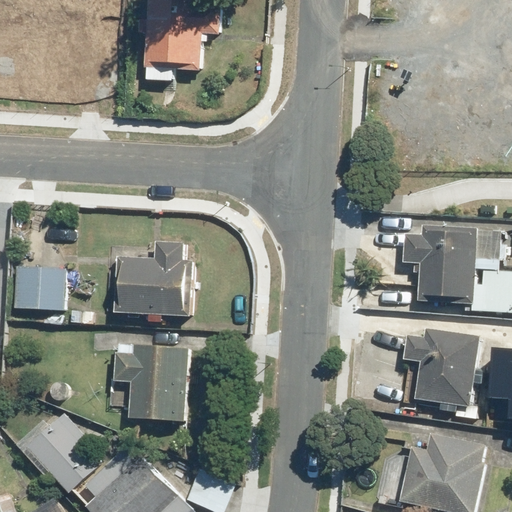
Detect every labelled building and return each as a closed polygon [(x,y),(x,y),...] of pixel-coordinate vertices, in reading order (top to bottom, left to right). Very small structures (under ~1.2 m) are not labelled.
[(35,0),(34,33),(47,33),(46,63),(77,65),(78,39),(115,40),(116,0),(35,0)] [(150,0),(147,69),(203,72),(205,35),(221,36),(222,12),(205,12),(205,0),(150,0)] [(511,0),(449,0),(449,14),(511,17),(511,0)] [(16,3),(0,1),(0,58),(14,59),(16,3)] [(511,180),(511,64),(453,62),(446,202),(511,205),(511,180)] [(473,310),(511,312),(511,286),(477,285),(478,272),(495,273),(497,251),(477,250),(479,228),(424,225),(423,236),(406,235),(404,263),(423,264),(420,301),(473,304),(473,310)] [(120,255),(117,312),(194,316),(197,260),(186,259),(187,244),(159,242),(158,258),(120,255)] [(20,266),(18,307),(68,310),(70,268),(20,266)] [(416,401),(471,409),(483,337),(428,328),(426,338),(409,335),(405,361),(422,363),(416,401)] [(511,345),(502,345),(499,392),(511,392),(511,345)] [(135,382),(133,419),(187,422),(191,349),(137,346),(137,354),(119,354),(117,382),(135,382)] [(68,381),(64,380),(59,382),(56,385),(55,390),(56,395),(60,398),(65,399),(69,398),(73,394),(74,389),(72,385),(68,381)] [(69,415),(32,449),(74,493),(110,460),(69,415)] [(402,503),(444,511),(477,511),(488,462),(484,461),(487,446),(433,434),(430,451),(414,447),(402,503)] [(91,507),(95,511),(196,511),(197,511),(144,456),(139,461),(127,449),(90,484),(102,497),(91,507)] [(211,466),(197,499),(228,511),(231,511),(245,481),(211,466)] [(0,497),(0,511),(21,511),(14,493),(0,497)]
